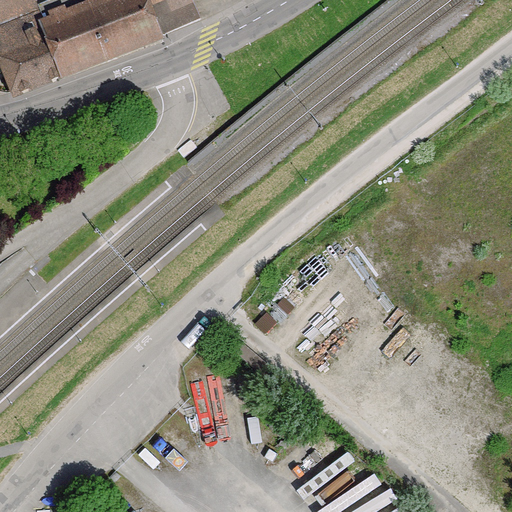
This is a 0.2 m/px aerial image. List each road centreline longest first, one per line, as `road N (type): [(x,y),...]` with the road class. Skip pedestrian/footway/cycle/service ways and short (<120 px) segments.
road 1 (unclassified): [(511,46),(235,264),(0,511)]
road 2 (residential): [(0,251),(159,146),(185,108),(172,62)]
road 3 (primary): [(0,119),(172,62)]
road 4 (primary): [(172,62),(288,2)]
